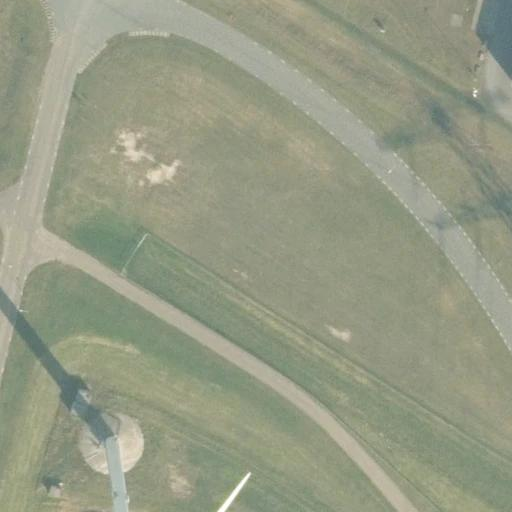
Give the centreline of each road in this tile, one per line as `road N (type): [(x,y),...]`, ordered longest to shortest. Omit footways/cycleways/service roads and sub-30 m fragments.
road 1 (unclassified): [(127,0),(180,17),(333,115),(406,183),(511,330)]
road 2 (unclassified): [(86,0),(19,228)]
